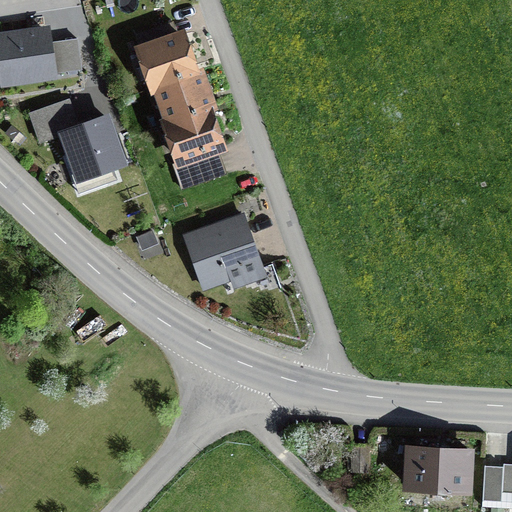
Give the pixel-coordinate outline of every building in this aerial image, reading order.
[(0,33),(0,89),(58,82),(57,74),(82,71),(78,40),(53,43),(51,27),(0,33)] [(153,97),(206,79),(204,71),(199,72),(185,32),(133,49),(150,98),(153,97)] [(162,123),(215,105),(206,79),(153,97),(162,123)] [(116,174),(128,170),(110,117),(79,127),(70,100),(28,114),(39,145),(57,139),(75,187),(76,187),(79,196),(118,182),(116,174)] [(176,173),(222,157),(228,155),(215,116),(219,115),(215,105),(162,123),(159,124),(176,173)] [(222,157),(176,173),(182,191),(228,175),(222,157)] [(234,291),(267,279),(244,214),(182,235),(203,292),(231,282),(234,291)] [(159,246),(153,231),(136,238),(142,253),(159,246)] [(472,487),(475,440),(405,436),(402,483),(408,484),(407,489),(429,490),(429,484),(472,487)] [(369,469),(370,440),(352,439),(351,468),(369,469)] [(503,463),(484,462),(481,504),(491,504),(490,511),(510,511),(511,505),(511,460),(503,460),(503,463)]
